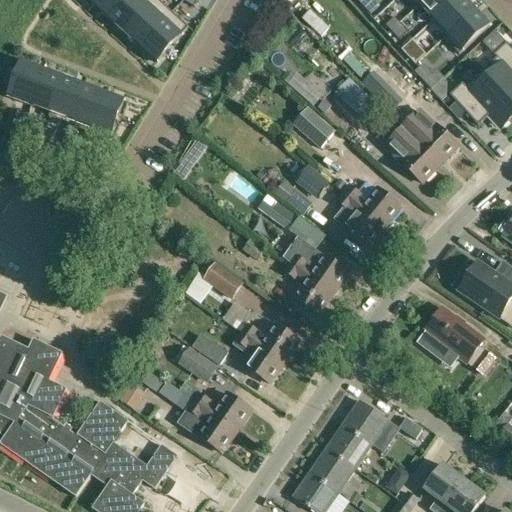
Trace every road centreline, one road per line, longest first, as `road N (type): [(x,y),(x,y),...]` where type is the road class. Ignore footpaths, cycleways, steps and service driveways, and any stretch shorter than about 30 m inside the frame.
road 1 (residential): [(347,358),(437,242),(511,171)]
road 2 (residential): [(114,187),(230,0)]
road 3 (residential): [(347,358),(511,481)]
road 4 (residential): [(240,511),(347,358)]
